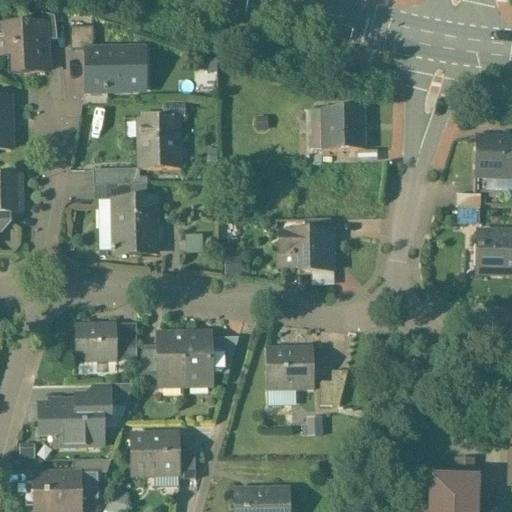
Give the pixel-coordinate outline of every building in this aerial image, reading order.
[(54,17),(41,14),(41,26),(43,25),(44,42),(56,41),(54,17)] [(41,26),(0,27),(0,56),(12,56),(13,69),(27,68),(28,74),(46,73),(44,42),(43,25),(41,26)] [(92,28),(69,28),(69,52),(85,52),(86,52),(86,46),(92,46),(92,28)] [(86,52),(85,52),(85,93),(106,93),(106,87),(131,86),(130,51),(86,52)] [(0,98),(0,150),(9,151),(8,99),(0,98)] [(364,152),(363,111),(321,112),(321,153),(364,152)] [(178,120),(136,121),(137,172),(179,171),(178,120)] [(511,139),(475,138),(473,180),(511,181),(511,139)] [(132,187),(131,171),(92,172),(93,188),(132,187)] [(20,177),(0,177),(0,214),(8,214),(20,214),(20,177)] [(132,187),(93,188),(93,202),(111,202),(117,202),(117,200),(146,199),(145,187),(132,187)] [(479,197),(455,196),(454,210),(479,210),(479,197)] [(156,253),(155,199),(146,199),(117,200),(117,202),(111,202),(112,254),(156,253)] [(8,214),(0,214),(0,232),(1,233),(8,225),(8,214)] [(329,221),(304,222),(304,233),(330,233),(329,221)] [(304,233),(292,234),(292,255),(278,256),(278,271),(300,270),(301,274),(331,274),(330,233),(304,233)] [(511,236),(477,236),(477,249),(472,249),(471,253),(480,253),(479,270),(500,270),(499,275),(511,275),(511,236)] [(136,358),(135,326),(115,327),(116,363),(135,363),(135,358),(136,358)] [(115,327),(74,328),(75,365),(116,364),(115,327)] [(210,336),(184,337),(184,388),(210,388),(210,377),(210,340),(210,336)] [(184,337),(156,337),(156,388),(184,388),(184,337)] [(237,340),(210,340),(210,377),(227,377),(237,340)] [(312,350),(265,351),(266,393),(312,392),(312,350)] [(331,384),(318,384),(319,408),(331,408),(331,384)] [(131,386),(97,387),(97,403),(100,403),(100,410),(124,409),(131,386)] [(97,403),(52,404),(53,450),(101,449),(100,410),(100,403),(97,403)] [(177,437),(129,438),(130,477),(177,476),(178,476),(177,457),(177,437)] [(194,481),(193,456),(177,457),(178,476),(177,476),(177,482),(194,481)] [(96,475),(79,476),(80,501),(97,500),(96,475)] [(79,476),(32,476),(32,511),(79,511),(80,501),(79,476)] [(478,511),(480,481),(429,479),(427,511),(478,511)] [(287,511),(287,491),(234,492),(233,511),(287,511)]
